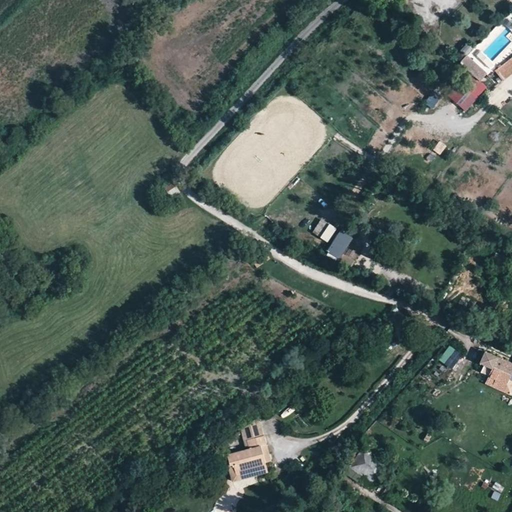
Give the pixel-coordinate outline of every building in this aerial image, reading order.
[(468,56),(462,65),(481,81),(487,73),(468,56)] [(511,58),(495,71),(503,81),(511,73),(511,58)] [(434,110),(442,96),(432,91),(424,105),(434,110)] [(166,189),(173,198),(180,191),(174,183),(166,189)] [(313,233),(330,242),(338,226),(321,218),(313,233)] [(332,249),(341,255),(346,247),(352,237),(343,231),(332,249)] [(349,249),(346,256),(356,260),(359,253),(349,249)] [(252,259),(257,267),(264,263),(271,258),(265,250),(252,259)] [(491,264),(503,270),(508,259),(496,254),(491,264)] [(400,311),(392,319),(399,327),(407,319),(400,311)] [(407,319),(399,327),(403,333),(412,325),(407,319)] [(452,343),(409,386),(417,394),(460,351),(452,343)] [(486,352),(480,362),(485,365),(482,372),(489,376),(507,383),(511,371),(511,364),(502,359),(486,352)] [(511,371),(507,383),(489,376),(487,381),(510,392),(511,387),(511,371)] [(260,446),(267,444),(265,437),(259,417),(243,429),(246,440),(248,450),(225,455),(227,466),(232,465),(235,474),(255,470),(256,474),(267,472),(264,462),(260,446)] [(260,446),(264,462),(271,460),(267,444),(260,446)] [(383,459),(360,450),(352,471),(375,480),(383,459)] [(235,474),(232,465),(227,466),(230,480),(256,474),(255,470),(235,474)] [(487,495),(501,502),(511,482),(498,475),(487,495)] [(344,494),(335,507),(342,511),(362,511),(365,508),(344,494)]
